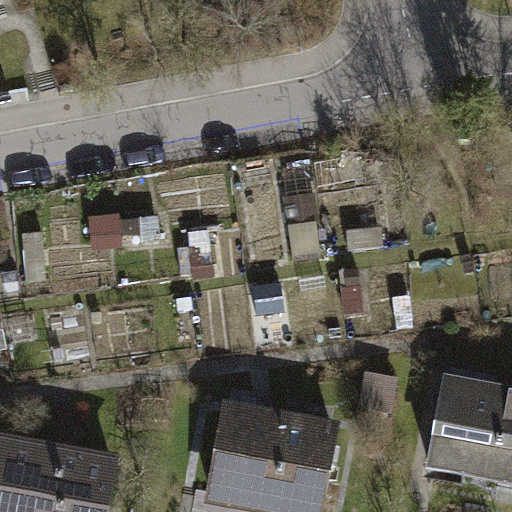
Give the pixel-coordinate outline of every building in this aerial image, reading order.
[(161,230),(127,233),(129,250),(163,246),(161,230)] [(15,287),(0,287),(0,298),(16,298),(15,287)] [(251,296),(222,299),(226,325),(254,322),(251,296)] [(0,325),(0,342),(17,341),(15,323),(0,325)] [(511,381),(447,369),(429,463),(511,478),(511,381)] [(397,379),(370,374),(364,406),(391,411),(397,379)] [(323,511),(341,419),(225,397),(206,498),(271,510),(270,511),(323,511)] [(107,511),(119,448),(0,426),(0,511),(107,511)]
